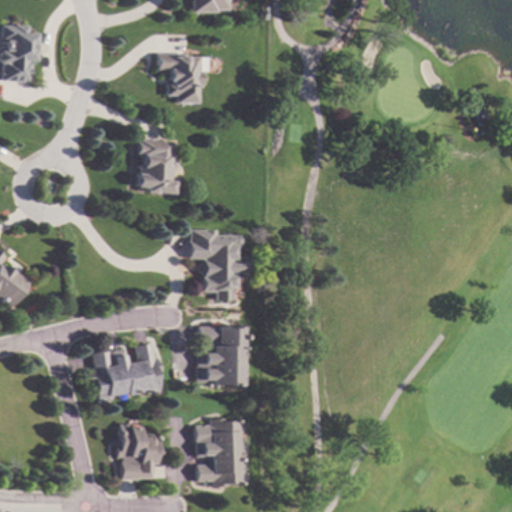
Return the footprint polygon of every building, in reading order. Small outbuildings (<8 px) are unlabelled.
[(225,0),(225,10),(213,10),(213,12),(189,11),(189,0),(225,0)] [(23,23),(23,30),(31,30),(31,42),(33,41),(33,50),(30,50),(30,58),(24,58),(24,60),(27,61),(26,81),(0,79),(0,23),(9,24),(9,23),(23,23)] [(185,56),(195,57),(195,71),(198,71),(198,85),(198,86),(195,86),(194,103),(172,102),(172,95),(162,94),(162,83),(165,83),(165,70),(153,70),(153,53),(155,53),(180,54),(185,54),(185,56)] [(487,117),(478,125),(469,116),(479,108),(487,117)] [(159,141),(169,141),(168,156),(170,156),(173,161),(173,165),(169,169),(168,169),(167,181),(171,181),(170,194),(141,192),(141,187),(132,187),(133,165),(139,165),(139,157),(134,157),(134,154),(133,154),(133,142),(135,142),(135,139),(159,141)] [(211,235),(234,235),(238,239),(238,244),(234,247),(232,247),(232,256),(243,256),(242,278),(232,278),(231,288),(228,291),(228,300),(211,300),(212,291),(199,291),(199,277),(198,277),(198,273),(197,273),(197,263),(199,263),(199,260),(200,260),(200,258),(184,258),(184,256),(184,241),(185,241),(185,235),(185,230),(212,230),(211,235)] [(0,254),(2,256),(0,258),(0,266),(8,272),(10,270),(26,281),(22,287),(9,307),(0,299),(0,254)] [(216,326),(216,327),(241,328),(240,385),(215,384),(215,389),(208,389),(208,385),(206,385),(206,384),(191,383),(192,379),(192,367),(193,367),(194,352),(194,350),(207,350),(207,344),(194,343),(194,342),(194,329),(194,325),(216,326)] [(151,358),(155,357),(159,382),(156,383),(157,392),(145,394),(144,391),(124,394),(123,392),(106,395),(107,400),(94,402),(93,393),(88,394),(84,370),(91,369),(91,368),(89,356),(88,354),(106,351),(118,349),(121,348),(124,362),(134,360),(131,346),(135,345),(146,343),(149,343),(151,358)] [(224,420),(240,419),(240,423),(243,425),(243,430),(240,432),(240,433),(238,433),(238,469),(242,469),(242,472),(245,474),(245,479),(242,481),(242,484),(225,484),(226,487),(209,488),(209,482),(193,482),(193,480),(193,466),(193,465),(205,465),(205,457),(194,457),(194,456),(194,444),(192,445),(192,429),(192,425),(206,425),(206,418),(224,418),(224,420)] [(131,427),(138,427),(138,436),(159,436),(159,454),(161,454),(161,464),(151,464),(150,478),(150,479),(135,478),(135,479),(134,479),(119,479),(118,479),(118,461),(120,461),(120,457),(113,457),(113,442),(116,442),(116,424),(131,424),(131,427)]
